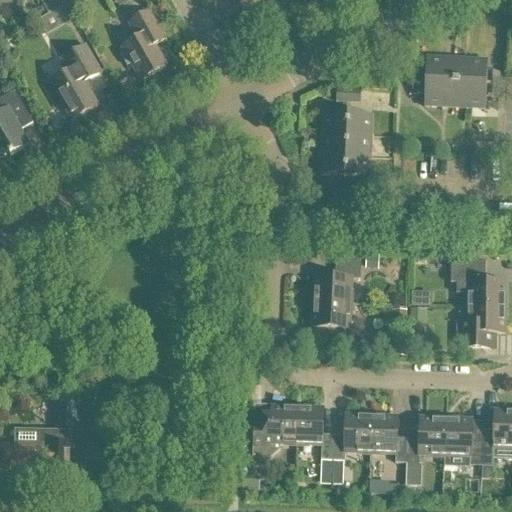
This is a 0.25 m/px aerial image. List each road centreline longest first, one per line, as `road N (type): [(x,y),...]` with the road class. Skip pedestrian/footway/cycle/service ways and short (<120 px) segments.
road 1 (residential): [(511,373),(474,386),(439,386),(314,379),(288,367),(272,340),(280,187),(271,152),(243,106)]
road 2 (residential): [(0,246),(243,106)]
road 3 (residential): [(243,106),(428,0)]
road 4 (residential): [(243,106),(181,0)]
